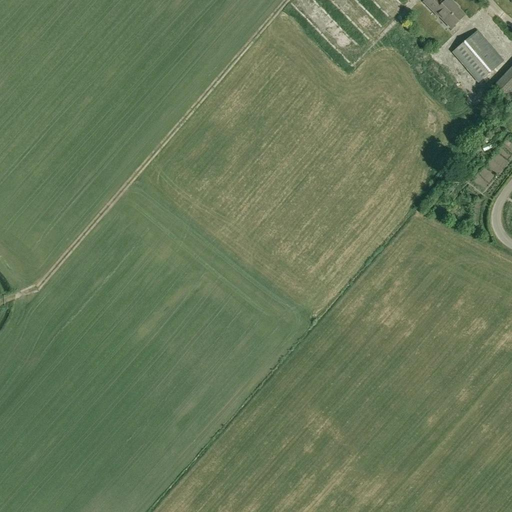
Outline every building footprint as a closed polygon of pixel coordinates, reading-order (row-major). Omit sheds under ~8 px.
[(375,0),(398,19),(405,11),(392,0),(375,0)] [(439,18),(450,30),(465,15),(458,8),(458,7),(451,0),(446,0),(444,2),(442,0),(424,0),(422,2),(438,18),(439,18)] [(479,84),(505,61),(479,31),(453,54),(479,84)] [(511,101),(511,68),(493,88),(510,103),(511,101)] [(490,154),(499,149),(497,145),(488,150),(490,154)] [(447,172),(452,177),(456,172),(451,168),(447,172)]
